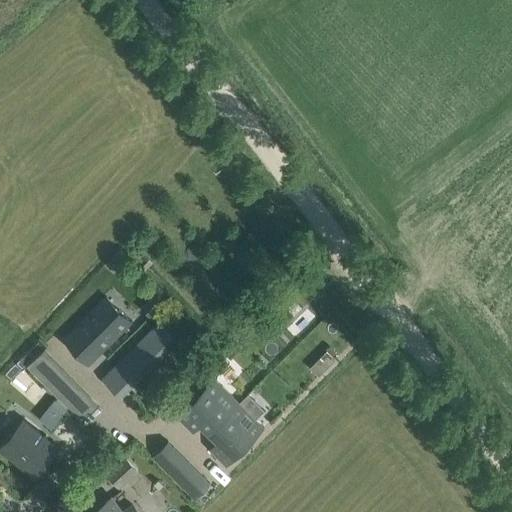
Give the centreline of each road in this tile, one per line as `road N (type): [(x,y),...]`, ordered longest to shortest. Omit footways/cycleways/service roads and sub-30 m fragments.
road 1 (track): [(142,0),(511,479)]
road 2 (residential): [(121,413),(21,511)]
road 3 (residential): [(121,413),(145,437),(164,418),(208,461)]
